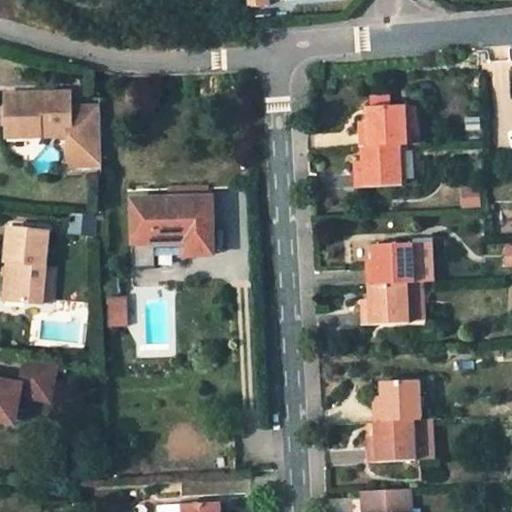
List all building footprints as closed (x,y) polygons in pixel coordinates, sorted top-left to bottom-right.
[(246,0),(247,9),(267,7),(266,0),(246,0)] [(146,46),(147,54),(154,54),(165,54),(163,45),(146,46)] [(69,93),(4,95),(5,138),(68,136),(69,167),(102,166),(100,107),(70,108),(69,93)] [(371,98),(372,108),(388,107),(388,97),(371,98)] [(407,109),(407,106),(388,107),(372,108),(366,109),(367,122),(367,125),(359,126),(360,148),(401,146),(409,146),(408,130),(407,109)] [(416,108),(407,109),(408,130),(417,129),(416,108)] [(353,167),(355,188),(404,186),(401,146),(360,148),(361,162),(362,166),(353,167)] [(211,200),(134,201),(135,239),(153,238),(153,243),(186,243),(186,256),(214,255),(211,200)] [(47,231),(7,228),(3,263),(6,263),(1,300),(40,304),(40,302),(43,268),(47,231)] [(414,244),(416,284),(424,283),(435,283),(433,243),(414,244)] [(416,284),(414,244),(373,246),(374,260),(375,264),(367,264),(368,287),(409,284),(416,284)] [(53,269),(43,268),(40,302),(50,303),(53,269)] [(409,284),(411,324),(426,323),(424,283),(416,284),(409,284)] [(360,304),(362,326),(411,324),(409,284),(368,287),(368,299),(369,304),(360,304)] [(54,365),(23,359),(18,383),(0,380),(0,418),(3,402),(15,404),(17,396),(47,402),(54,365)] [(423,420),(420,380),(380,382),(381,396),(382,401),(373,401),(374,422),(423,420)] [(15,404),(3,402),(0,418),(0,422),(11,425),(15,404)] [(368,441),(369,463),(418,461),(416,421),(374,422),(375,436),(375,441),(368,441)] [(413,511),(412,489),(360,492),(361,511),(413,511)]
